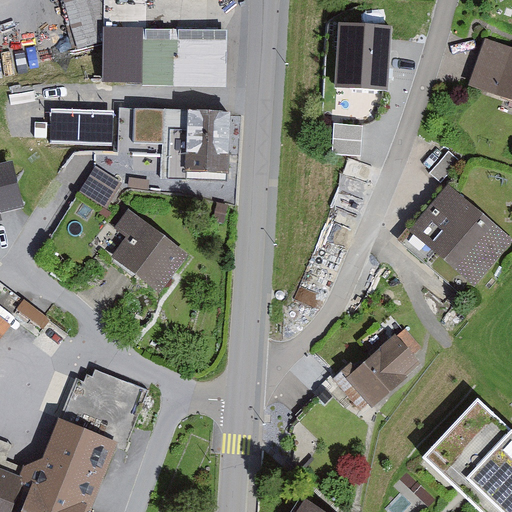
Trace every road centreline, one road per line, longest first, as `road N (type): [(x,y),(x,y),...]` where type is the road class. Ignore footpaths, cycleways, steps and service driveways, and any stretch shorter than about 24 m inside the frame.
road 1 (residential): [(243,366),(267,366),(299,348),(335,312),(450,0)]
road 2 (tertiary): [(266,0),(243,366)]
road 3 (residential): [(177,393),(17,262),(74,172)]
road 4 (residential): [(177,393),(136,511)]
